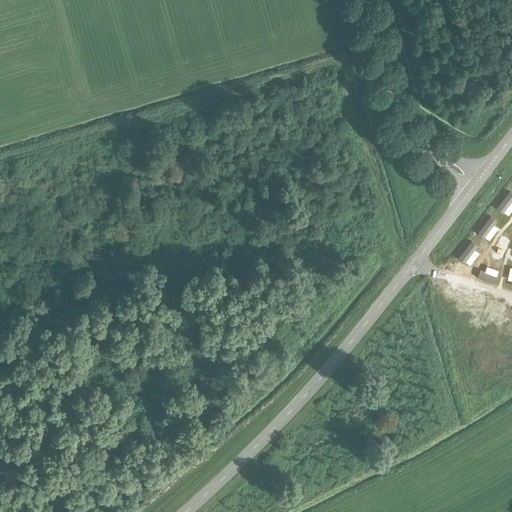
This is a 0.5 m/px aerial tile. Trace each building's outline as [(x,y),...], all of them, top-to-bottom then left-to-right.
[(511,201),(511,193),(509,191),(495,208),(502,214),(511,201)] [(497,221),(490,216),(477,233),(484,237),(497,221)] [(478,246),(471,241),(458,258),(465,263),(478,246)] [(480,269),(477,277),(493,284),(497,276),(480,269)] [(511,335),(499,340),(501,348),(511,344),(511,335)]
